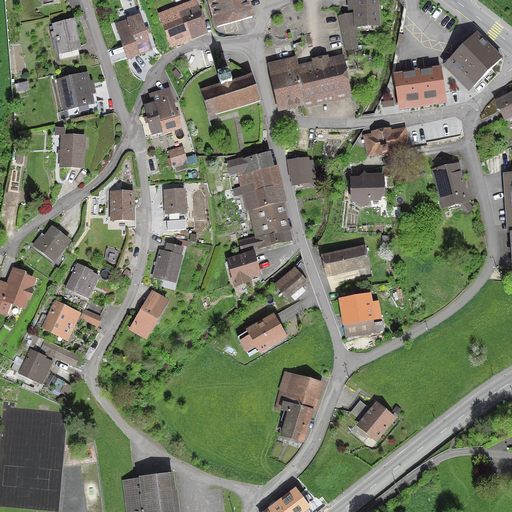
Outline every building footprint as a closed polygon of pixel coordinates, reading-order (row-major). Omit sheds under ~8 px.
[(209,33),(196,0),(192,0),(158,13),(171,47),(209,33)] [(207,0),(215,26),(255,15),(250,0),(207,0)] [(381,26),(378,0),(353,0),(357,28),(381,26)] [(115,23),(128,59),(154,50),(148,33),(145,27),(140,12),(127,17),(128,19),(115,23)] [(82,48),(74,18),(52,23),(53,31),(56,38),(59,54),(82,48)] [(352,18),(340,20),(345,52),(357,50),(352,18)] [(499,62),(477,39),(451,63),(473,86),(499,62)] [(297,56),(268,62),(279,111),(305,105),(306,108),(354,97),(344,54),(329,57),(328,54),(312,58),(313,61),(299,64),(297,56)] [(221,82),(200,88),(208,116),(211,115),(212,120),(218,118),(216,114),(260,101),(252,73),(233,79),(229,66),(217,69),(221,82)] [(182,75),(176,69),(173,72),(179,78),(182,75)] [(89,71),(56,79),(64,111),(79,107),(89,105),(95,103),(92,94),(96,93),(93,80),(91,80),(89,71)] [(441,71),(395,80),(400,107),(446,98),(441,71)] [(28,81),(15,84),(16,92),(30,90),(28,81)] [(170,87),(149,94),(151,102),(144,104),(146,112),(143,114),(145,123),(148,122),(152,135),(162,132),(162,134),(182,128),(170,87)] [(511,91),(494,100),(505,120),(511,116),(511,91)] [(372,133),(363,135),(367,157),(411,149),(407,126),(392,129),(391,127),(371,131),(372,133)] [(55,135),(61,135),(61,134),(65,134),(66,127),(55,127),(55,135)] [(65,134),(61,134),(61,135),(59,167),(85,168),(86,135),(65,134)] [(244,157),(226,161),(230,175),(237,173),(238,176),(275,167),(274,165),(271,151),(244,158),(244,157)] [(178,152),(168,154),(171,166),(181,163),(178,152)] [(309,156),(287,159),(290,178),(291,178),(292,185),(303,184),(313,182),(316,182),(313,159),(310,160),(309,156)] [(460,162),(431,169),(442,209),(460,204),(460,208),(467,214),(474,208),(469,202),(470,201),(460,162)] [(275,167),(238,176),(241,186),(241,187),(243,194),(247,211),(249,210),(284,202),(287,201),(278,164),(274,165),(275,167)] [(351,176),(351,200),(362,207),(372,200),(382,200),(382,197),(385,195),(385,173),(367,173),(365,171),(360,175),(351,176)] [(510,232),(510,230),(511,230),(511,171),(503,172),(507,232),(510,232)] [(241,186),(232,189),(234,197),(243,194),(241,187),(241,186)] [(110,221),(135,220),(135,191),(110,191),(110,221)] [(183,215),(182,193),(163,194),(164,216),(183,215)] [(290,229),(284,202),(249,210),(255,236),(255,238),(290,229)] [(293,240),(290,229),(255,238),(255,236),(239,240),(242,253),(254,250),(293,240)] [(50,230),(32,251),(46,263),(64,242),(50,230)] [(365,244),(322,254),(327,276),(370,266),(365,244)] [(242,253),(226,258),(235,287),(252,282),(251,277),(261,274),(254,250),(242,253)] [(151,280),(172,286),(179,262),(158,256),(151,280)] [(94,270),(77,263),(66,288),(89,299),(100,276),(93,272),(94,270)] [(295,266),(274,284),(287,299),(308,281),(295,266)] [(8,273),(0,291),(0,309),(4,311),(17,317),(32,284),(8,273)] [(371,292),(338,297),(343,325),(344,325),(346,338),(384,331),(379,300),(373,301),(371,292)] [(151,295),(129,332),(145,342),(168,305),(151,295)] [(55,300),(41,328),(68,341),(81,313),(55,300)] [(102,318),(85,309),(80,319),(97,327),(102,318)] [(288,336),(274,312),(246,328),(249,334),(256,346),(260,352),(288,336)] [(256,346),(249,334),(240,340),(247,352),(256,346)] [(42,338),(36,335),(33,342),(39,345),(42,338)] [(45,341),(39,353),(47,356),(46,358),(54,361),(55,358),(76,367),(80,357),(45,341)] [(39,353),(30,348),(18,373),(42,385),(54,361),(46,358),(47,356),(39,353)] [(324,382),(284,371),(279,390),(280,390),(275,408),(287,411),(280,435),(304,442),(314,410),(316,410),(324,382)] [(66,383),(60,392),(67,397),(73,387),(66,383)] [(370,408),(360,400),(351,412),(360,420),(370,408)] [(360,420),(356,425),(377,442),(397,417),(376,401),(370,408),(360,420)] [(402,410),(397,405),(393,410),(398,415),(402,410)] [(174,472),(139,476),(139,478),(122,480),(126,511),(180,511),(177,489),(176,489),(174,472)] [(304,511),(312,507),(296,486),(261,511),(304,511)]
